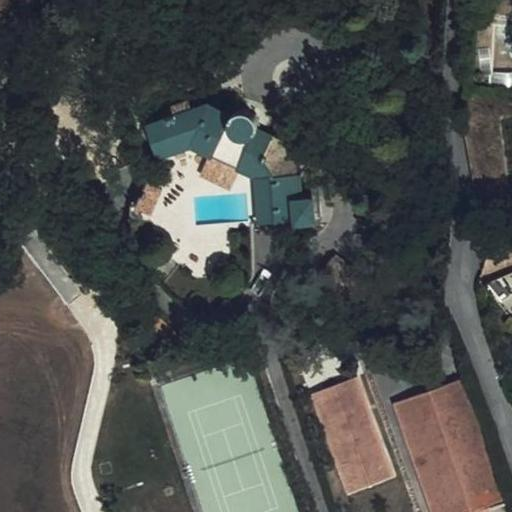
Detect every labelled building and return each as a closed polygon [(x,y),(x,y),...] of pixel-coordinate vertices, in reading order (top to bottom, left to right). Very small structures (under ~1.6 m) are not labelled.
[(511,0),(510,0),(511,6),(490,4),(490,18),(511,19),(511,0)] [(287,238),(319,235),(319,242),(341,239),(339,212),(329,213),(327,188),(298,147),(279,140),(279,134),(276,129),(273,125),(270,123),(263,121),(257,122),(250,124),(246,126),(227,115),(219,120),(209,112),(191,117),(195,129),(187,131),(189,138),(175,142),(183,169),(218,158),(239,170),(265,186),(283,196),(287,238)] [(230,187),(255,201),(265,186),(239,170),(230,187)] [(387,311),(354,279),(333,302),(366,333),(387,311)] [(172,317),(152,327),(146,334),(151,352),(164,354),(186,343),(172,317)] [(510,511),(460,397),(418,414),(455,511),(510,511)] [(397,497),(350,401),(328,412),(366,511),(397,497)] [(310,421),(353,511),(365,511),(366,511),(328,412),(310,421)] [(393,424),(432,511),(455,511),(418,414),(393,424)]
